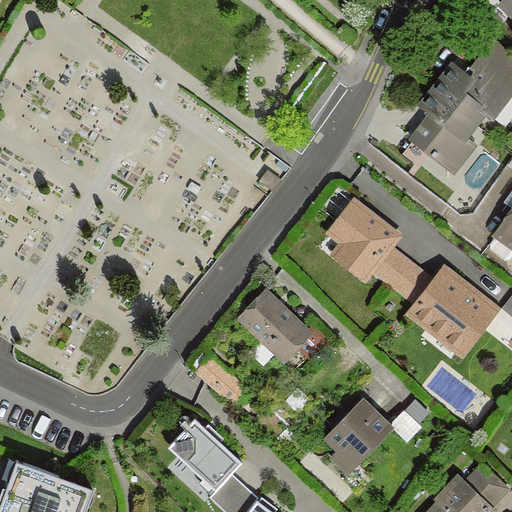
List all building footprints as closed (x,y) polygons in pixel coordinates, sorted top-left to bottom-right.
[(429,111),(409,137),(412,138),(401,153),(419,168),(431,153),(453,170),(474,143),(463,136),(484,110),(490,115),(511,88),(511,58),(493,40),(464,72),(450,62),(419,102),(429,111)] [(405,239),(353,199),(326,234),(339,244),(330,254),(367,283),(375,273),(415,304),(409,313),(460,354),(495,310),(445,269),(434,283),(395,252),(405,239)] [(511,203),(490,236),(511,250),(511,203)] [(315,335),(265,289),(237,319),(286,366),(315,335)] [(511,294),(501,308),(511,316),(511,294)] [(248,389),(213,358),(200,373),(235,404),(248,389)] [(395,428),(364,399),(324,441),(336,452),(326,463),(346,481),(395,428)] [(196,417),(169,446),(216,489),(232,472),(243,461),(196,417)] [(85,511),(93,491),(18,464),(1,511),(85,511)] [(469,484),(460,475),(426,511),(500,511),(501,511),(497,507),(510,492),(484,468),(469,484)] [(228,511),(245,511),(258,497),(232,472),(216,489),(210,496),(228,511)] [(245,511),(277,511),(258,497),(245,511)]
